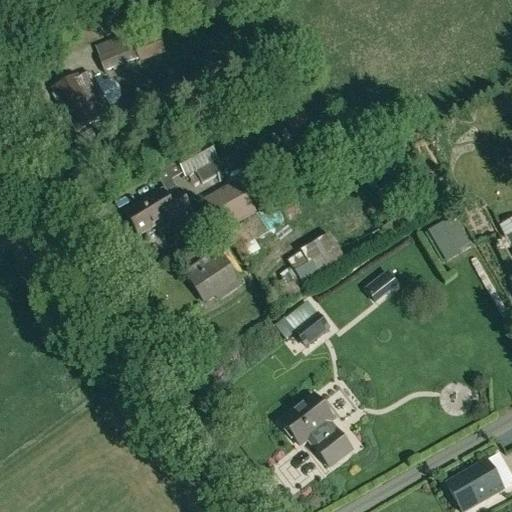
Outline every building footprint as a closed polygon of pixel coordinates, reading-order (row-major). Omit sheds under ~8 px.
[(165,52),(158,35),(132,46),(139,63),(165,52)] [(125,48),(98,60),(104,74),(132,63),(125,48)] [(89,75),(81,79),(80,76),(54,90),(77,132),(100,120),(99,119),(110,113),(89,75)] [(255,129),(264,124),(259,115),(250,120),(255,129)] [(216,161),(206,144),(176,161),(185,178),(216,161)] [(216,179),(236,169),(229,156),(210,166),(216,179)] [(237,182),(202,201),(220,234),(255,215),(237,182)] [(174,215),(161,194),(125,216),(138,237),(174,215)] [(506,229),(511,226),(511,213),(501,217),(506,229)] [(226,236),(243,262),(258,252),(250,239),(266,229),(257,214),(240,225),(241,226),(226,236)] [(427,233),(446,265),(461,255),(442,224),(427,233)] [(320,282),(346,265),(328,236),(301,253),(320,282)] [(218,264),(191,282),(205,302),(216,295),(219,300),(228,294),(225,289),(232,284),(218,264)] [(304,349),(330,330),(318,315),(293,333),(304,349)] [(351,451),(336,432),(335,433),(329,424),(333,421),(314,397),(281,423),(299,447),(309,440),(316,448),(314,450),(329,469),(351,451)] [(486,463),(445,487),(459,511),(467,511),(503,492),(486,463)]
